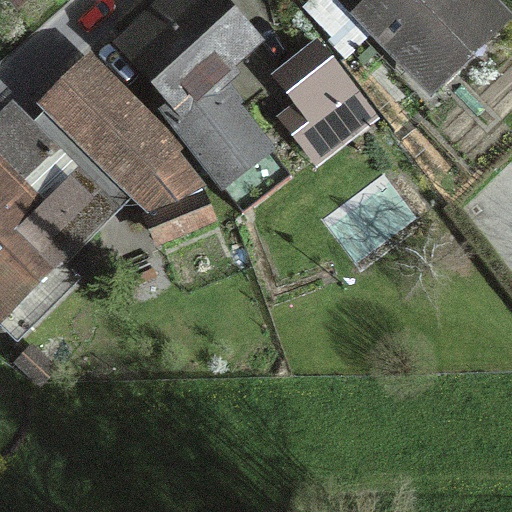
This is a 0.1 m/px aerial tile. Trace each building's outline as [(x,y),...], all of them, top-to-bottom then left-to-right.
[(206,0),(146,0),(115,29),(176,102),(163,113),(242,215),(290,177),(221,88),(227,82),(216,70),(246,43),(206,0)] [(478,0),(387,0),(369,18),(429,80),(495,17),(478,0)] [(319,48),(279,78),(302,108),(285,121),(314,158),(357,124),(327,86),(341,75),(319,48)] [(93,70),(49,113),(87,151),(133,196),(152,215),(161,241),(210,221),(200,198),(93,70)] [(52,186),(87,151),(49,113),(30,130),(17,117),(0,133),(0,321),(16,337),(74,280),(62,268),(98,231),(52,186)] [(98,231),(133,196),(87,151),(52,186),(98,231)]
